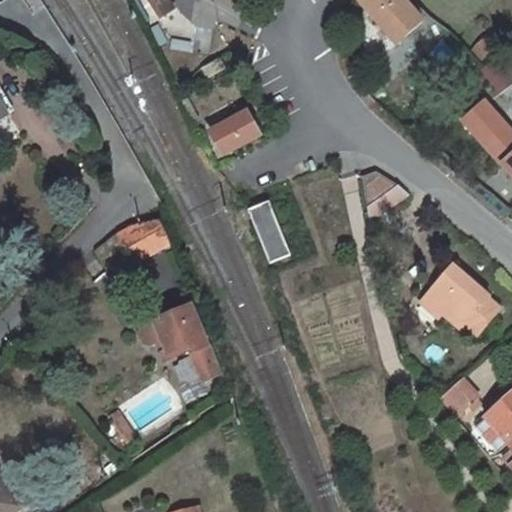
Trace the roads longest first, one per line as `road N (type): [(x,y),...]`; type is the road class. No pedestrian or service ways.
road 1 (residential): [(0,11),(39,30),(68,57),(117,160),(118,205),(0,331)]
road 2 (unclassified): [(304,21),(344,114),(511,252)]
